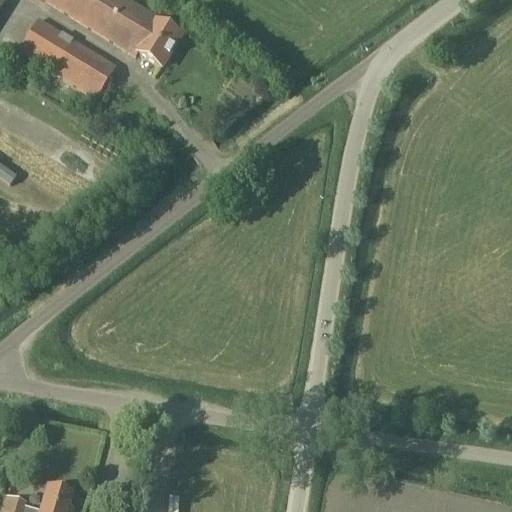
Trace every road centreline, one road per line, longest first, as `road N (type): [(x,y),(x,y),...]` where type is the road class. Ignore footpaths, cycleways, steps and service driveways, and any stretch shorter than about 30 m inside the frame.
road 1 (unclassified): [(387,55),(0,354)]
road 2 (unclassified): [(310,431),(349,169),(387,55)]
road 3 (unclassified): [(310,431),(0,383)]
road 4 (unclassified): [(511,460),(310,431)]
